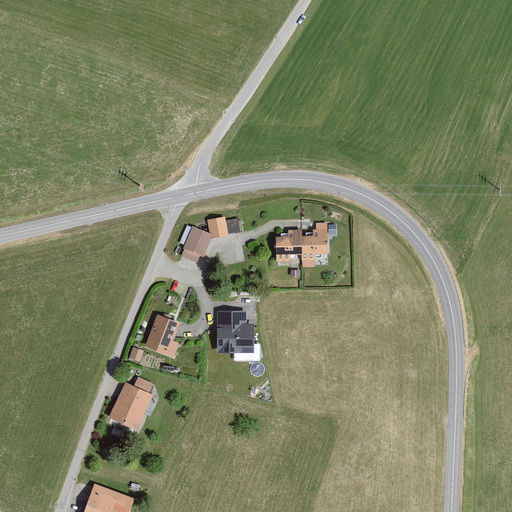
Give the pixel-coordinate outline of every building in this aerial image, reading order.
[(224,216),(205,219),(208,234),(208,237),(227,234),(224,220),(224,216)] [(238,218),(224,220),(227,234),(240,232),(238,218)] [(208,237),(208,234),(191,227),(183,247),(198,253),(201,255),(208,237)] [(287,239),(275,239),(275,260),(287,260),(287,254),(299,254),(300,266),(314,266),(314,256),(326,256),(325,228),(309,228),(310,235),(298,235),(298,229),(287,229),(287,239)] [(198,253),(183,247),(180,255),(194,261),(198,253)] [(243,311),(216,311),(216,328),(214,328),(214,353),(250,353),(250,324),(243,324),(243,311)] [(178,324),(155,315),(143,346),(172,357),(177,344),(171,341),(178,324)] [(134,346),(130,356),(140,360),(144,349),(134,346)] [(137,376),(133,386),(147,392),(151,383),(137,376)] [(133,386),(123,382),(108,417),(136,429),(151,395),(147,392),(133,386)] [(134,511),(140,497),(97,482),(86,511),(134,511)]
